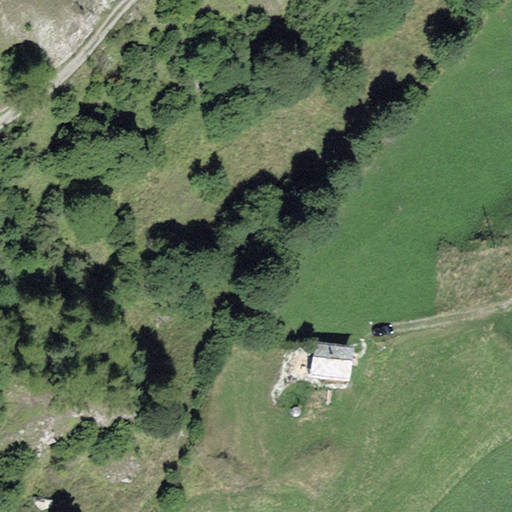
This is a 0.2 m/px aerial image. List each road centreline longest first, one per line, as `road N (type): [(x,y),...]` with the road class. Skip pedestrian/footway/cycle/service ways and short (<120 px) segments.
road 1 (track): [(0,126),(77,70),(135,0)]
road 2 (track): [(511,299),(381,329)]
